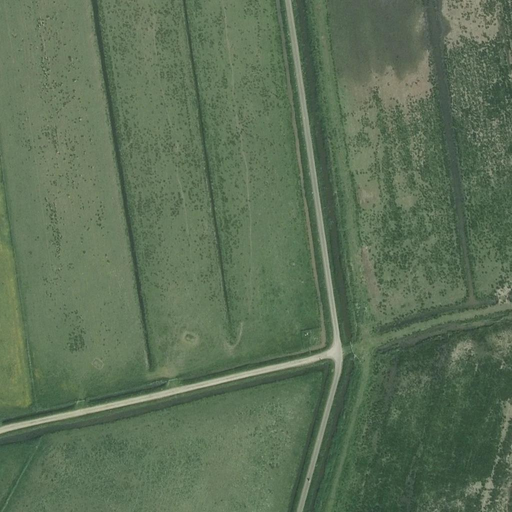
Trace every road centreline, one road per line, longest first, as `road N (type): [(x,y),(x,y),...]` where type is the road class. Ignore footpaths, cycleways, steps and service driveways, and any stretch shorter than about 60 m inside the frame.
road 1 (track): [(0,430),(338,352)]
road 2 (track): [(511,306),(338,352)]
